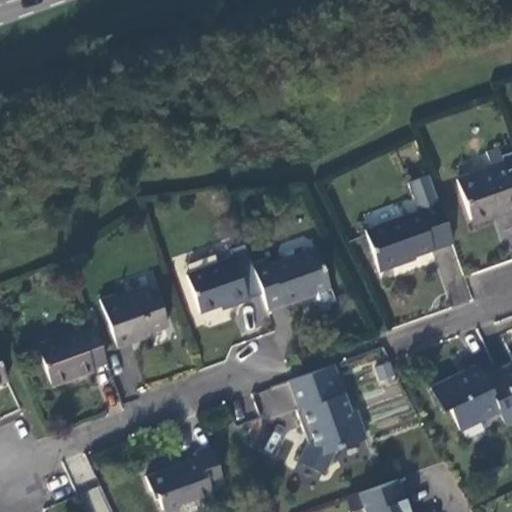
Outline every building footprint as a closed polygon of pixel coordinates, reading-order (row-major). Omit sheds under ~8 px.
[(501,207),(504,214),(511,210),(511,184),(505,165),(497,148),(486,152),(492,168),(457,181),(471,219),(501,207)] [(399,260),(453,240),(427,170),(405,178),(416,209),(364,229),(377,270),(399,262),(399,260)] [(474,225),(504,214),(501,207),(471,219),(474,225)] [(249,262),(266,310),(282,304),(281,301),(309,292),(313,302),(320,305),(333,300),(314,246),(268,263),(266,256),(249,262)] [(186,274),(199,311),(230,300),(231,303),(247,297),(233,257),(186,274)] [(165,325),(151,285),(127,293),(116,293),(99,300),(117,348),(133,341),(131,338),(165,325)] [(91,367),(105,362),(92,326),(79,330),(77,328),(37,344),(50,381),(65,375),(67,379),(92,370),(91,367)] [(511,361),(496,369),(511,402),(511,361)] [(333,364),(288,380),(298,408),(295,409),(303,430),(309,428),(313,439),(307,442),(298,461),(322,473),(335,448),(365,437),(355,409),(349,411),(333,364)] [(511,402),(496,369),(481,376),(475,366),(430,387),(441,411),(448,407),(460,430),(498,411),(504,424),(511,419),(511,402)] [(212,493),(227,489),(214,451),(199,456),(201,463),(149,481),(154,496),(160,499),(163,511),(182,511),(185,508),(214,498),(212,493)] [(409,511),(397,479),(358,492),(364,511),(409,511)]
